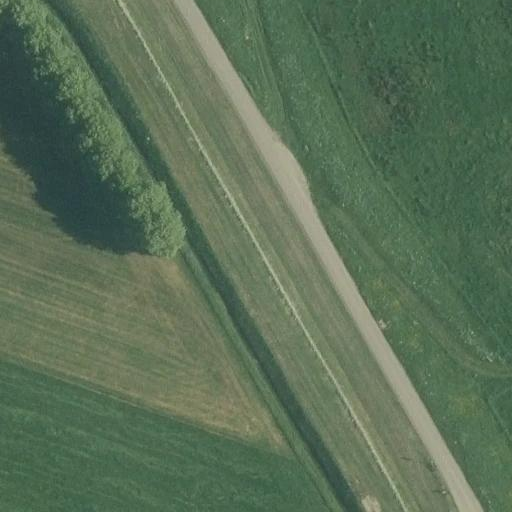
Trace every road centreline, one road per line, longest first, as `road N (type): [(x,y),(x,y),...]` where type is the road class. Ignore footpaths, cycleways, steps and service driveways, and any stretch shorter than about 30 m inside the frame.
road 1 (tertiary): [(471,511),(186,0)]
road 2 (track): [(380,511),(126,61),(103,0)]
road 3 (track): [(511,374),(490,378),(302,164)]
road 4 (track): [(250,0),(302,164),(287,180)]
